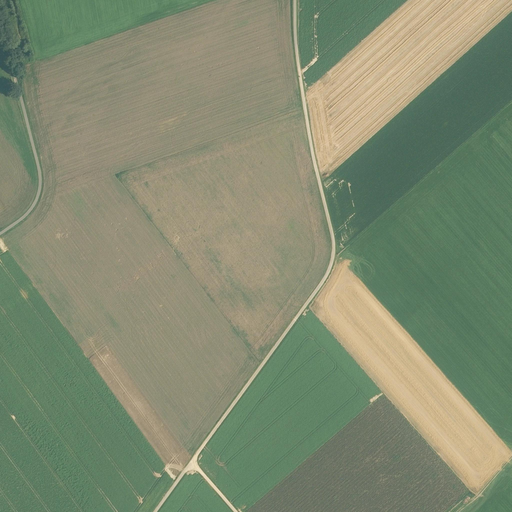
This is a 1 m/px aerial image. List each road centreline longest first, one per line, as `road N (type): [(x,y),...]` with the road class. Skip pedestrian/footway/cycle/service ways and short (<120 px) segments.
road 1 (unclassified): [(190,462),(324,279),(331,258),(297,73),(295,0)]
road 2 (unclassified): [(0,231),(36,201),(39,187),(0,35)]
